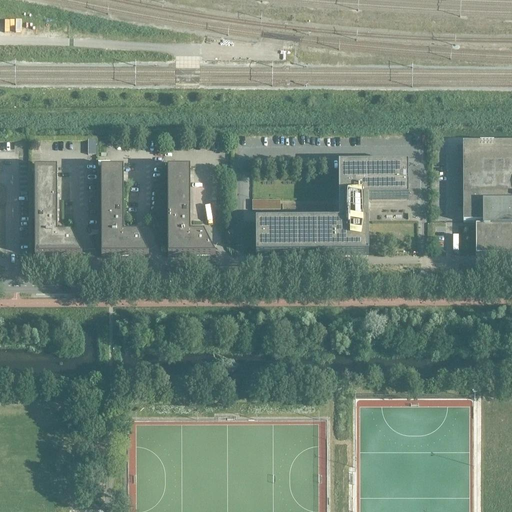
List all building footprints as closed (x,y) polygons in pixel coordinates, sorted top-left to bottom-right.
[(511,144),(462,144),(463,207),(463,223),(483,223),(483,226),(475,226),(475,256),(511,256),(511,144)] [(365,255),(365,222),(365,200),(408,200),(408,166),(338,166),(338,167),(342,167),(342,222),(255,222),(256,257),(368,256),(368,255),(365,255)] [(148,258),(137,235),(124,235),(124,232),(125,232),(125,231),(126,230),(125,229),(125,228),(124,228),(124,227),(123,170),(101,170),(101,258),(148,258)] [(215,257),(204,235),(190,235),(190,232),(191,232),(191,231),(192,231),(192,230),(192,229),(191,228),(190,227),(190,225),(190,170),(167,170),(168,258),(215,257)] [(82,258),(71,235),(57,235),(57,233),(58,232),(59,232),(59,231),(59,230),(59,229),(59,228),(58,228),(57,228),(57,226),(57,171),(34,171),(35,258),(82,258)]
